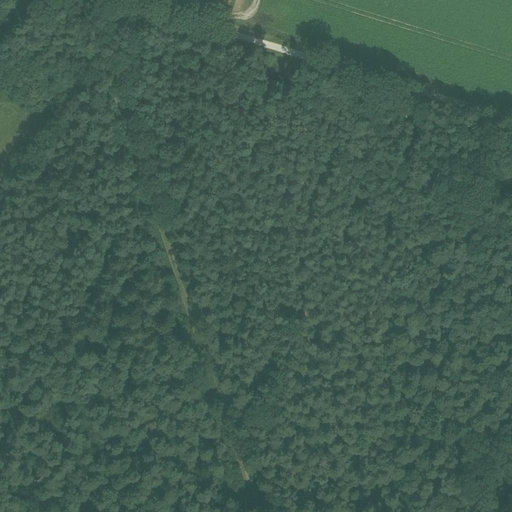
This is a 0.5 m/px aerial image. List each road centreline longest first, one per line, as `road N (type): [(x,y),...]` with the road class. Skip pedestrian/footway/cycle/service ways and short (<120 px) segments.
road 1 (track): [(88,0),(274,511)]
road 2 (unclassified): [(160,0),(511,111)]
